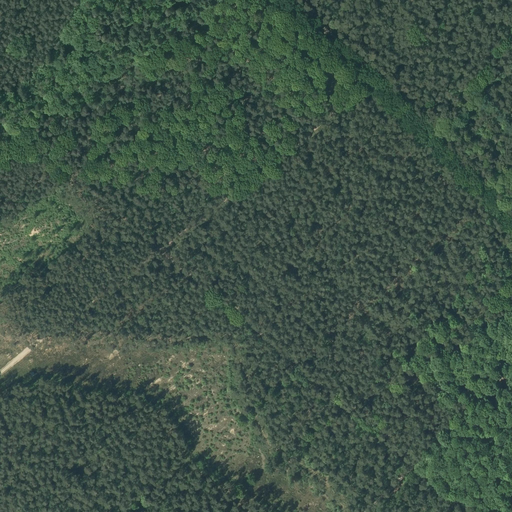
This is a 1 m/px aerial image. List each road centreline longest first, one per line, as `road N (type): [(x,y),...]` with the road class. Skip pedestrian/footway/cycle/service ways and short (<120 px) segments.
road 1 (track): [(476,511),(161,251),(378,80),(457,82),(479,64)]
road 2 (track): [(511,217),(341,41),(283,0)]
road 3 (track): [(251,400),(491,196)]
road 4 (track): [(216,0),(27,139)]
road 5 (track): [(511,369),(365,511)]
road 6 (track): [(27,139),(161,251)]
road 7 (track): [(428,130),(511,23)]
